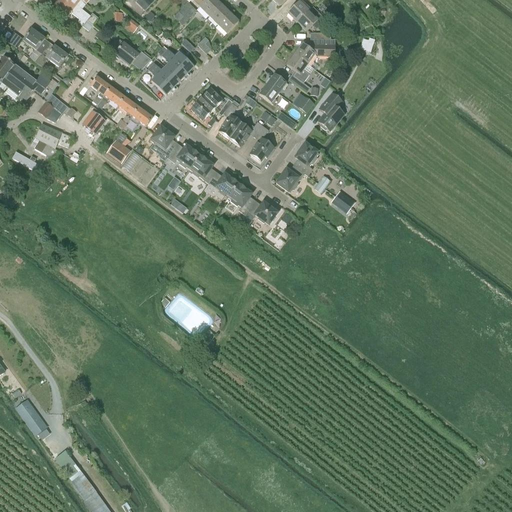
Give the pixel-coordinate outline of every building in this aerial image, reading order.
[(86,23),(92,28),(98,20),(92,16),(90,18),(76,8),(80,2),(85,6),(90,0),(60,0),(60,1),(86,22),(86,23)] [(149,9),(140,0),(135,4),(144,13),(149,9)] [(139,0),(140,0),(149,9),(157,0),(139,0)] [(199,10),(198,12),(201,15),(203,14),(208,19),(219,7),(212,0),(208,0),(199,10)] [(269,0),(270,0),(279,9),(288,0),(269,0)] [(86,22),(60,1),(53,10),(66,21),(71,15),(79,21),(77,24),(88,33),(92,28),(86,23),(86,22)] [(182,19),(193,8),(188,3),(173,18),(178,23),(182,19)] [(307,6),(303,10),(299,5),(287,17),(296,26),(308,14),(311,10),(307,6)] [(219,7),(208,19),(217,27),(228,15),(219,7)] [(182,19),(178,23),(182,27),(197,12),(193,8),(182,19)] [(308,14),(296,26),(305,35),(312,28),(316,32),(326,22),(313,9),(311,10),(308,14)] [(149,23),(154,18),(149,13),(145,19),(149,23)] [(228,15),(217,27),(226,36),(238,24),(228,15)] [(150,25),(153,27),(159,20),(156,18),(150,25)] [(139,28),(128,19),(124,24),(135,32),(139,28)] [(44,42),(31,32),(22,43),(34,52),(28,59),(35,64),(49,45),(44,42)] [(105,38),(100,34),(97,39),(102,43),(105,38)] [(8,41),(6,43),(11,47),(17,39),(12,36),(11,37),(8,41)] [(205,47),(209,43),(205,39),(196,48),(206,57),(210,52),(205,47)] [(194,50),(184,40),(179,45),(189,55),(194,50)] [(293,58),(307,68),(314,58),(316,59),(333,59),(333,48),(329,48),(329,42),(323,42),(323,43),(310,43),(309,48),(311,48),(310,50),(308,53),(301,48),(293,58)] [(131,66),(137,71),(140,74),(151,62),(137,51),(134,54),(119,43),(114,49),(118,52),(114,58),(129,70),(131,66)] [(53,49),(49,45),(35,64),(42,69),(47,62),(59,70),(67,59),(54,48),(53,49)] [(164,55),(188,80),(190,77),(188,75),(193,70),(178,56),(174,60),(167,53),(164,55)] [(23,92),(30,98),(34,92),(17,79),(14,82),(7,76),(14,68),(10,65),(15,59),(9,54),(0,64),(0,82),(4,78),(12,84),(14,83),(15,85),(13,88),(21,94),(23,92)] [(164,70),(179,84),(183,80),(185,82),(188,80),(164,55),(161,59),(168,66),(164,70)] [(307,68),(293,58),(286,68),(296,76),(293,80),(298,83),(294,88),(306,96),(309,91),(302,86),(309,78),(303,74),(307,68)] [(150,69),(174,94),(177,91),(174,89),(179,84),(164,70),(161,74),(153,67),(150,69)] [(17,79),(34,92),(36,91),(41,95),(50,84),(41,77),(35,84),(14,68),(7,76),(14,82),(17,79)] [(174,94),(150,69),(148,72),(155,80),(151,84),(165,98),(170,93),(172,96),(174,94)] [(287,88),(273,77),(270,82),(268,81),(265,85),(266,87),(278,97),(282,91),(284,93),(287,88)] [(4,78),(0,82),(0,85),(25,105),(30,98),(23,92),(21,94),(13,88),(15,85),(14,83),(12,84),(4,78)] [(326,89),(331,81),(325,78),(320,86),(326,89)] [(102,101),(110,90),(96,79),(90,88),(100,96),(98,98),(102,101)] [(270,106),(278,97),(266,87),(258,97),(270,106)] [(46,90),(40,97),(46,102),(52,95),(46,90)] [(110,90),(102,101),(106,104),(108,102),(118,109),(124,100),(110,90)] [(203,98),(215,110),(216,109),(215,109),(222,103),(210,91),(203,98)] [(329,134),(344,117),(336,110),(342,104),(332,95),(319,111),(324,116),(318,124),(320,126),(320,128),(325,132),(327,131),(329,134)] [(61,117),(64,114),(67,109),(51,96),(45,104),(61,117)] [(196,105),(208,116),(209,116),(215,110),(203,98),(203,97),(196,104),(197,104),(196,105)] [(248,98),(245,103),(253,108),(257,103),(248,98)] [(124,100),(118,109),(127,116),(125,118),(129,121),(138,110),(124,100)] [(101,111),(106,104),(102,101),(97,108),(101,111)] [(313,106),(307,101),(299,111),(306,115),(313,106)] [(55,125),(61,117),(45,104),(37,113),(45,120),(55,125)] [(208,116),(196,105),(190,111),(202,123),(208,116)] [(218,134),(229,142),(240,126),(241,125),(244,121),(234,114),(237,109),(231,105),(223,116),(228,120),(226,123),(225,123),(222,128),(218,134)] [(71,110),(66,116),(71,120),(76,114),(71,110)] [(138,110),(129,121),(134,125),(136,122),(145,129),(152,121),(138,110)] [(265,124),(269,117),(265,113),(260,120),(265,124)] [(93,117),(88,123),(100,132),(105,125),(93,117)] [(271,128),(276,122),(271,118),(266,125),(271,128)] [(211,128),(216,122),(212,119),(207,126),(211,128)] [(121,131),(125,125),(120,121),(116,127),(121,131)] [(249,136),(254,140),(262,129),(262,128),(257,125),(257,124),(253,128),(244,121),(241,125),(240,126),(229,142),(239,149),(243,144),(244,144),(247,139),(247,138),(249,136)] [(294,133),(298,128),(291,124),(288,128),(294,133)] [(68,151),(72,141),(41,128),(36,142),(39,143),(54,153),(57,146),(68,151)] [(262,129),(254,140),(259,143),(257,146),(257,145),(253,151),(249,156),(260,164),(264,159),(266,160),(273,150),(262,141),(268,132),(262,128),(262,129)] [(169,157),(177,146),(172,142),(173,139),(168,135),(160,129),(150,143),(154,145),(153,147),(159,151),(160,150),(163,152),(163,153),(169,157)] [(52,173),(61,156),(54,153),(39,143),(34,152),(46,158),(41,167),(52,173)] [(115,144),(106,156),(120,167),(130,154),(115,144)] [(188,171),(199,157),(191,151),(190,152),(185,148),(184,151),(177,146),(169,157),(167,160),(174,165),(176,162),(179,164),(178,165),(185,170),(185,169),(188,171)] [(293,168),(303,176),(304,176),(307,178),(312,171),(309,169),(311,166),(312,166),(317,160),(315,160),(318,156),(316,154),(304,146),(298,154),(299,154),(295,160),(297,161),(292,168),(293,168)] [(133,153),(123,167),(130,172),(140,158),(133,153)] [(15,154),(12,160),(39,176),(43,170),(34,164),(36,161),(30,158),(28,161),(15,154)] [(73,154),(70,160),(76,164),(79,157),(73,154)] [(199,157),(188,171),(192,174),(191,175),(198,179),(198,178),(202,181),(201,181),(208,186),(216,174),(210,170),(212,168),(207,164),(199,157)] [(303,176),(293,168),(292,168),(288,173),(286,172),(282,176),(276,185),(287,194),(289,195),(292,191),(293,192),(298,186),(296,185),(299,182),(303,176)] [(216,174),(208,186),(215,191),(215,190),(218,193),(217,194),(223,198),(224,197),(227,200),(238,186),(229,180),(224,176),(222,179),(216,174)] [(174,192),(181,183),(174,178),(168,187),(174,192)] [(317,186),(323,191),(329,183),(323,178),(320,182),(317,186)] [(238,186),(227,200),(231,202),(230,203),(236,207),(236,206),(240,209),(238,212),(245,217),(247,214),(246,214),(255,203),(249,199),(251,196),(246,192),(238,186)] [(323,191),(317,186),(314,191),(320,195),(323,191)] [(340,203),(344,198),(339,194),(335,200),(340,203)] [(335,200),(332,205),(336,208),(340,204),(335,200)] [(174,201),(170,207),(176,211),(180,206),(174,201)] [(246,214),(247,214),(253,219),(255,217),(258,219),(257,220),(263,225),(264,224),(268,227),(277,215),(268,208),(268,209),(263,205),(261,207),(255,203),(246,214)] [(216,221),(205,234),(221,246),(223,244),(231,248),(238,237),(231,233),(216,221)] [(165,299),(161,304),(166,309),(170,304),(165,299)] [(199,337),(196,340),(204,349),(215,337),(206,330),(199,337)] [(18,391),(12,395),(15,400),(21,396),(18,391)] [(26,401),(15,409),(35,436),(37,435),(40,439),(47,434),(44,430),(46,429),(26,401)] [(108,511),(65,453),(55,461),(92,511),(108,511)]
